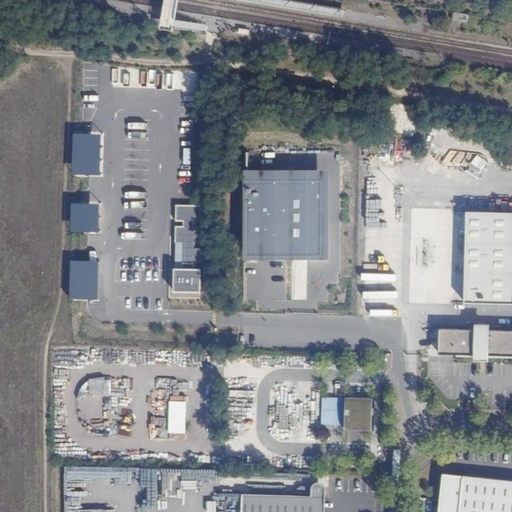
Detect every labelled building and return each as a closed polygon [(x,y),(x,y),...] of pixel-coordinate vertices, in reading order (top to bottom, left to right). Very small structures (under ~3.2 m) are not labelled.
[(234,0),(235,1),(345,19),(347,10),(289,0),(234,0)] [(79,155),(87,156),(89,145),(80,144),(79,155)] [(396,151),(393,165),(399,166),(401,152),(396,151)] [(478,155),(469,166),(481,176),(490,165),(478,155)] [(102,165),(90,165),(89,176),(102,176),(102,165)] [(327,176),(245,174),(243,262),(325,264),(327,176)] [(98,204),(72,204),(73,235),(98,235),(98,204)] [(175,224),(174,294),(201,295),(202,205),(175,205),(175,224)] [(511,212),(470,211),(467,304),(511,304),(511,212)] [(99,262),(70,261),(68,301),(97,302),(99,262)] [(478,330),(440,330),(440,355),(478,356),(478,359),(487,359),(487,356),(511,356),(511,331),(488,331),(488,327),(478,327),(478,330)] [(109,396),(111,380),(90,377),(88,392),(109,396)] [(346,430),(371,431),(372,398),(347,398),(346,430)] [(169,400),(168,431),(185,432),(186,401),(169,400)] [(271,432),(290,432),(290,416),(271,416),(271,432)] [(440,511),(511,511),(511,481),(444,474),(440,511)] [(323,511),(324,492),(323,487),(321,485),(319,483),(316,484),(312,486),(311,488),(311,497),(318,497),(317,511),(323,511)] [(241,511),(317,511),(318,497),(311,497),(242,495),(241,511)] [(215,511),(216,501),(207,501),(207,511),(215,511)]
